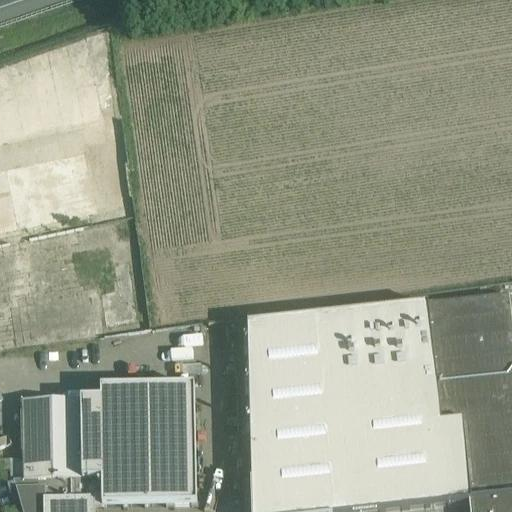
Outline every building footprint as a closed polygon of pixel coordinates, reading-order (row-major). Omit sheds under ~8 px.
[(0,171),(0,235),(98,215),(85,154),(0,171)] [(87,217),(89,228),(133,219),(131,209),(87,217)] [(247,327),(250,511),(401,511),(468,505),(468,511),(511,511),(511,326),(509,299),(247,327)] [(197,508),(195,390),(101,392),(101,403),(23,405),(24,461),(24,483),(24,484),(13,484),(21,511),(94,511),(95,510),(197,508)] [(24,483),(24,461),(0,461),(0,469),(4,482),(24,483)]
